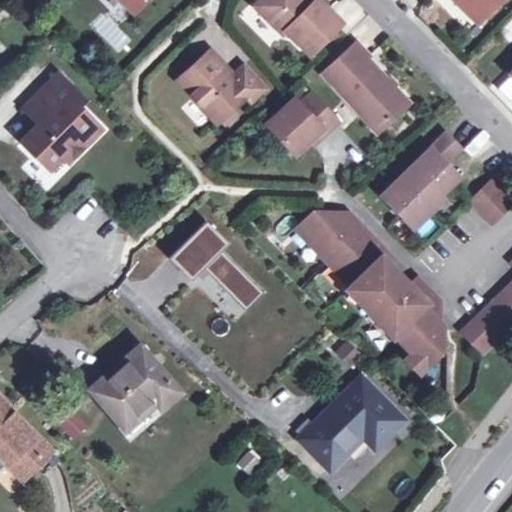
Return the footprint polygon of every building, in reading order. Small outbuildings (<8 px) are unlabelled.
[(121,0),(132,11),(142,0),(121,0)] [(318,0),(313,0),(310,3),(306,0),(254,0),(253,2),(281,31),(285,28),(309,52),(339,21),(318,0)] [(455,0),(454,1),(477,23),(499,0),(455,0)] [(368,63),(371,60),(358,47),(326,77),(380,134),(409,107),(368,63)] [(219,68),(223,64),(208,48),(176,78),(216,120),(245,94),(250,99),(263,87),(242,64),(232,73),(228,77),(219,68)] [(232,73),(223,64),(219,68),(228,77),(232,73)] [(20,141),(47,168),(60,155),(66,161),(85,142),(76,133),(90,119),(76,105),(81,99),(56,74),(40,90),(49,99),(38,110),(44,116),(37,123),(20,141)] [(22,108),(37,123),(44,116),(38,110),(49,99),(40,90),(22,108)] [(293,152),(307,138),(320,127),(325,133),(337,121),(311,92),(299,104),(293,99),(267,123),(293,152)] [(76,133),(85,142),(99,128),(90,119),(76,133)] [(320,127),(307,138),(313,144),(325,133),(320,127)] [(425,206),(438,194),(451,181),(438,166),(457,147),(444,134),(381,195),(411,226),(428,209),(425,206)] [(491,221),(511,201),(492,182),(472,201),(491,221)] [(441,197),(438,194),(425,206),(428,209),(441,197)] [(349,287),(412,352),(425,366),(441,351),(441,326),(434,319),(438,315),(439,301),(416,277),(408,285),(381,256),(384,252),(353,219),(348,223),(339,214),(313,213),(296,228),(351,284),(349,287)] [(210,229),(180,258),(193,271),(206,258),(248,301),(257,292),(219,253),(224,244),(210,229)] [(511,282),(466,329),(486,349),(511,323),(511,282)] [(349,364),(360,354),(346,339),(335,350),(349,364)] [(158,408),(177,392),(139,347),(89,389),(123,429),(154,403),(158,408)] [(419,372),(425,366),(412,352),(406,358),(419,372)] [(373,447),(401,419),(359,376),(298,438),(329,469),(362,436),(373,447)] [(35,462),(47,450),(0,403),(0,456),(20,476),(35,462)] [(57,417),(68,439),(86,429),(75,408),(57,417)] [(252,448),(237,460),(247,473),(263,460),(252,448)] [(47,450),(35,462),(45,473),(57,460),(47,450)]
